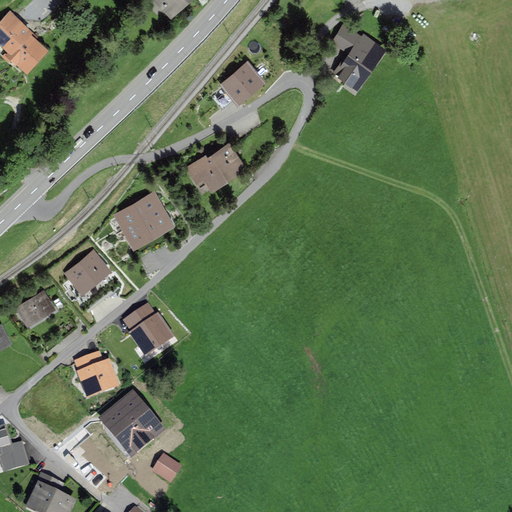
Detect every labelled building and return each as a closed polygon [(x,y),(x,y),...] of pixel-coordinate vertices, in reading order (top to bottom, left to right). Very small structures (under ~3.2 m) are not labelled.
[(159,0),(171,12),(184,0),(159,0)] [(11,50),(29,31),(14,17),(10,14),(0,24),(0,38),(9,48),(6,52),(7,53),(10,49),(11,50)] [(343,28),(335,41),(353,52),(346,62),(343,60),(335,71),(354,84),(380,49),(363,36),(361,39),(343,28)] [(10,49),(7,53),(4,56),(9,59),(11,57),(24,68),(44,46),(29,33),(30,32),(29,31),(11,50),(10,49)] [(220,82),(239,104),(266,82),(248,60),(220,82)] [(255,144),(280,129),(270,112),(245,127),(255,144)] [(206,155),(189,167),(199,181),(206,176),(212,184),(239,165),(227,148),(209,160),(206,155)] [(308,174),(277,191),(288,209),(318,192),(308,174)] [(135,241),(167,223),(152,197),(120,216),(135,241)] [(92,273),(86,261),(82,263),(80,260),(75,262),(77,265),(72,268),(78,280),(92,273)] [(21,308),(28,320),(50,307),(43,294),(21,308)] [(122,320),(146,357),(174,338),(150,301),(122,320)] [(95,366),(56,379),(64,403),(103,390),(95,366)] [(141,410),(102,423),(111,448),(150,435),(141,410)] [(0,430),(0,452),(4,451),(9,468),(25,463),(19,446),(5,450),(2,442),(6,441),(2,430),(0,430)] [(165,457),(156,471),(169,480),(179,467),(165,457)] [(57,483),(42,475),(32,496),(36,498),(32,505),(46,511),(65,511),(70,503),(51,494),(57,483)]
